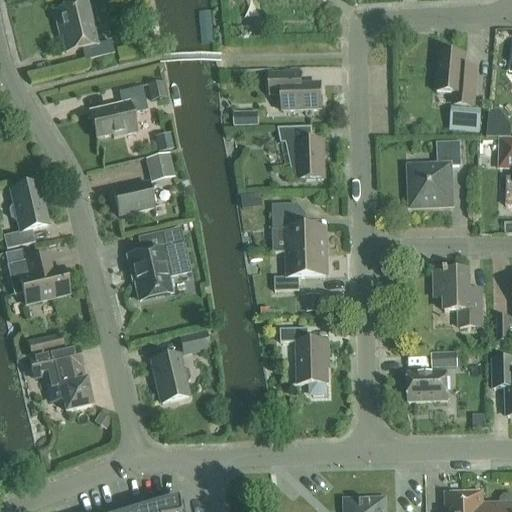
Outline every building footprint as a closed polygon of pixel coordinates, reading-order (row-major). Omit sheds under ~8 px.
[(85,62),(114,55),(111,43),(97,46),(87,4),(54,12),(58,30),(60,30),(65,54),(82,50),(85,62)] [(477,70),(464,69),(465,58),(439,55),(436,94),(451,95),(450,108),(461,108),(474,109),(476,85),(477,70)] [(282,114),(321,112),(321,86),(301,87),(301,74),(269,75),(270,97),(282,96),(282,114)] [(165,100),(161,84),(147,87),(151,103),(165,100)] [(131,116),(147,112),(142,89),(118,94),(121,106),(89,113),(96,141),(113,137),(114,140),(136,135),(131,116)] [(511,139),(511,127),(498,127),(499,112),(489,111),(486,139),(511,139)] [(451,115),(450,133),(479,135),(480,117),(451,115)] [(234,128),(246,128),(246,117),(234,118),(234,128)] [(303,130),(278,131),(281,145),(286,145),(293,183),(299,183),(324,182),(322,143),(304,144),(303,130)] [(163,137),(166,153),(173,151),(170,135),(163,137)] [(511,141),(499,141),(498,171),(511,171),(511,180),(506,180),(506,208),(511,207),(511,141)] [(461,168),(460,144),(436,145),(437,168),(409,170),(411,210),(451,208),(449,169),(461,168)] [(153,184),(173,180),(168,156),(148,161),(153,184)] [(47,228),(37,185),(4,193),(8,208),(5,208),(2,213),(4,221),(9,224),(11,223),(14,235),(3,238),(6,251),(34,245),(31,232),(47,228)] [(148,185),(112,193),(118,218),(153,210),(148,185)] [(287,255),(326,254),(325,229),(297,230),(296,206),(272,207),(273,256),(287,255)] [(142,255),(127,258),(130,273),(132,273),(139,303),(140,302),(140,300),(169,293),(169,296),(170,296),(167,279),(189,274),(182,246),(179,231),(139,241),(142,255)] [(327,279),(326,254),(287,255),(288,280),(274,280),(275,294),(299,293),(299,280),(327,279)] [(47,258),(7,268),(14,297),(23,295),(25,307),(65,297),(59,271),(51,273),(47,258)] [(460,331),(481,330),(481,299),(469,299),(468,274),(434,275),(435,300),(444,300),(444,314),(459,314),(460,331)] [(319,314),(319,297),(306,297),(306,314),(319,314)] [(269,310),(260,311),(261,318),(270,317),(269,310)] [(497,343),(509,343),(509,319),(497,319),(497,343)] [(308,344),(308,331),(280,332),(280,345),(296,344),(297,386),(289,386),(290,387),(309,387),(309,399),(327,398),(326,386),(327,386),(327,359),(329,359),(328,343),(308,344)] [(209,352),(205,334),(179,339),(183,358),(209,352)] [(44,347),(45,354),(63,351),(60,339),(49,341),(50,345),(44,347)] [(85,383),(76,349),(27,360),(32,383),(45,380),(51,404),(63,401),(65,414),(90,408),(85,383)] [(432,370),(457,370),(457,356),(432,356),(432,370)] [(187,384),(190,380),(188,372),(183,369),(181,370),(178,357),(152,363),(162,406),(188,400),(184,385),(187,384)] [(508,420),(511,419),(511,362),(493,363),(494,392),(507,391),(508,420)] [(447,404),(446,375),(407,376),(408,405),(447,404)] [(102,415),(95,426),(104,432),(111,421),(102,415)] [(483,507),(483,495),(445,496),(445,511),(511,511),(511,497),(504,497),(500,501),(500,506),(483,507)] [(179,511),(178,499),(134,511),(179,511)] [(344,503),(344,511),(384,511),(384,502),(344,503)]
